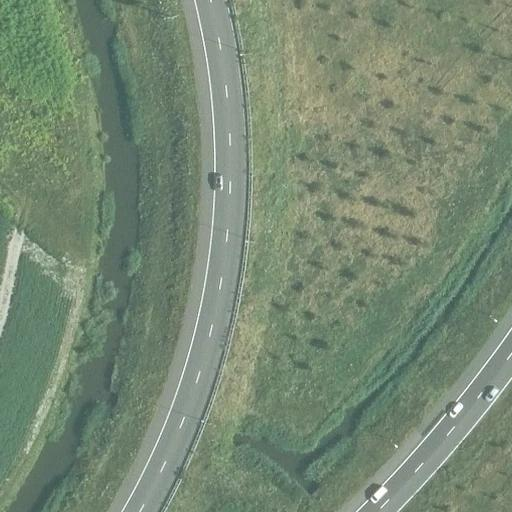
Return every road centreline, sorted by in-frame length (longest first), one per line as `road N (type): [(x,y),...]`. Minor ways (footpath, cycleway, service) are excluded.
road 1 (motorway): [(211,0),(232,149),(220,285),(185,418),(139,511)]
road 2 (motorway): [(511,353),(377,511)]
